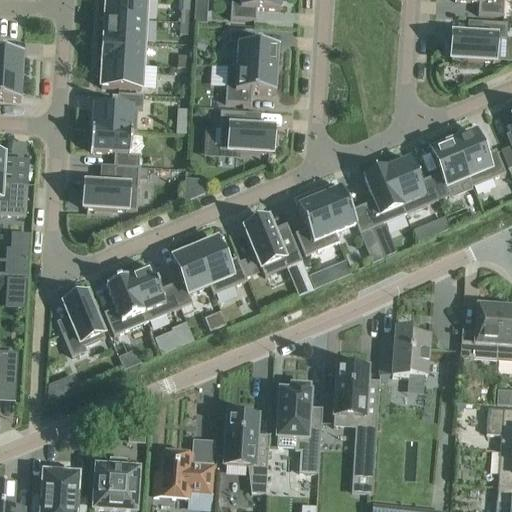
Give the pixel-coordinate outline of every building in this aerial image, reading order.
[(146,0),(106,0),(105,20),(145,23),(146,0)] [(282,7),(282,0),(231,0),(230,22),(255,23),(256,11),(280,12),(280,7),(282,7)] [(503,19),(504,0),(454,0),(455,3),(479,5),(478,17),(503,19)] [(196,1),(194,26),(207,27),(208,2),(196,1)] [(188,25),(189,13),(181,13),(180,25),(188,25)] [(143,46),(145,23),(105,20),(104,43),(143,46)] [(188,37),(188,25),(180,25),(179,37),(188,37)] [(451,61),(494,64),(496,39),(505,40),(506,27),(481,25),(480,38),(453,36),(452,41),(450,43),(449,54),(452,57),(451,61)] [(277,72),(278,49),(254,47),(255,35),(229,33),(228,46),(233,46),(232,69),(227,68),(227,69),(277,72)] [(0,54),(0,44),(0,42),(0,78),(22,80),(23,56),(0,54)] [(142,68),(143,46),(104,43),(102,66),(142,68)] [(197,43),(195,52),(204,55),(207,46),(197,43)] [(186,71),(186,59),(178,58),(177,70),(186,71)] [(140,92),(142,68),(102,66),(101,90),(140,92)] [(275,96),(277,72),(227,69),(225,106),(250,107),(251,95),(275,96)] [(0,102),(20,104),(22,80),(0,78),(0,102)] [(190,89),(182,88),(182,100),(190,101),(190,89)] [(144,112),(144,98),(119,96),(118,108),(94,107),(94,113),(93,112),(92,126),(93,126),(93,130),(137,133),(139,111),(144,112)] [(221,115),(219,153),(271,156),(272,151),(275,149),(275,138),(273,136),(273,131),(246,129),(247,117),(221,115)] [(177,124),(176,136),(187,137),(188,125),(177,124)] [(137,135),(137,133),(93,130),(91,155),(115,156),(114,169),(139,170),(140,158),(131,157),(132,134),(137,135)] [(475,135),(453,144),(468,181),(467,181),(471,190),(505,176),(496,152),(484,157),(475,135)] [(435,177),(429,180),(438,204),(450,199),(447,190),(467,181),(468,181),(453,144),(431,153),(440,175),(435,177)] [(0,217),(25,219),(27,186),(2,185),(4,158),(0,157),(0,217)] [(396,168),(386,172),(405,217),(438,204),(429,180),(417,185),(408,163),(404,164),(403,163),(395,166),(396,168)] [(136,214),(139,170),(114,169),(113,187),(86,186),(85,190),(82,192),(82,203),(84,206),(84,211),(136,214)] [(373,203),(362,208),(372,231),(405,217),(386,172),(364,181),(373,203)] [(298,208),(342,189),(337,178),(294,197),(298,208)] [(340,191),(319,200),(334,237),(335,236),(356,228),(360,236),(372,231),(362,208),(350,213),(341,190),(340,191)] [(306,231),(295,236),(305,259),(339,245),(335,236),(334,237),(319,200),(298,208),(297,209),(306,231)] [(249,229),(244,231),(265,279),(302,264),(286,226),(285,227),(286,229),(273,234),(268,221),(263,223),(260,221),(250,226),(249,229)] [(447,222),(438,226),(442,234),(449,231),(447,222)] [(372,231),(360,236),(364,248),(376,243),(372,231)] [(12,236),(10,277),(26,278),(29,237),(12,236)] [(217,242),(195,252),(210,288),(209,289),(213,298),(247,283),(237,260),(226,264),(217,242)] [(391,246),(380,250),(384,261),(396,257),(391,246)] [(182,283),(170,287),(180,311),(192,306),(188,297),(209,289),(210,288),(195,252),(173,261),(182,283)] [(132,278),(128,279),(147,325),(180,311),(170,287),(159,292),(150,270),(145,272),(144,271),(132,276),(132,278)] [(322,273),(309,279),(311,284),(314,292),(327,286),(322,273)] [(115,311),(103,315),(113,339),(147,325),(128,279),(106,289),(115,311)] [(8,285),(8,289),(9,290),(14,290),(19,290),(18,309),(23,310),(25,282),(13,281),(8,281),(8,285)] [(74,331),(62,336),(72,360),(85,354),(83,350),(105,341),(86,297),(82,298),(79,297),(69,301),(68,304),(68,305),(63,306),(74,331)] [(460,361),(497,364),(501,306),(486,305),(486,309),(479,308),(479,305),(478,304),(475,334),(463,333),(462,332),(460,361)] [(511,306),(501,306),(497,364),(511,365),(511,306)] [(172,335),(155,342),(161,358),(161,357),(168,354),(194,344),(191,336),(187,328),(186,326),(171,332),(172,335)] [(427,378),(428,357),(430,337),(412,336),(412,331),(396,330),(393,360),(382,360),(383,355),(381,355),(380,375),(380,378),(392,378),(392,380),(408,381),(409,377),(427,378)] [(0,391),(14,392),(17,357),(0,355),(0,391)] [(337,369),(334,417),(333,430),(377,432),(380,386),(367,385),(368,371),(357,371),(358,365),(340,364),(339,369),(337,369)] [(49,388),(48,401),(62,395),(58,384),(49,388)] [(300,454),(299,476),(318,477),(321,425),(308,424),(310,395),(308,394),(308,390),(292,389),(292,394),(280,393),(277,442),(278,442),(278,449),(295,450),(295,454),(300,454)] [(457,404),(457,413),(459,413),(465,407),(466,404),(457,404)] [(501,438),(500,454),(511,454),(511,413),(488,411),(486,437),(501,438)] [(246,419),(247,414),(230,413),(229,418),(227,418),(224,468),(247,469),(251,497),(266,497),(269,449),(255,448),(257,419),(246,419)] [(511,454),(500,454),(498,489),(511,490),(511,454)] [(211,498),(211,490),(213,470),(191,468),(192,458),(162,456),(160,476),(155,476),(153,500),(188,502),(189,496),(211,498)] [(97,469),(95,468),(95,471),(92,511),(136,511),(139,474),(139,471),(137,471),(124,470),(124,464),(111,463),(110,470),(97,469)] [(32,511),(58,511),(61,476),(43,475),(41,499),(33,498),(32,511)] [(58,511),(84,511),(85,502),(77,501),(79,478),(61,476),(58,511)] [(0,511),(13,511),(13,510),(15,487),(4,486),(2,483),(0,482),(0,511)] [(511,511),(511,490),(498,489),(495,511),(511,511)]
